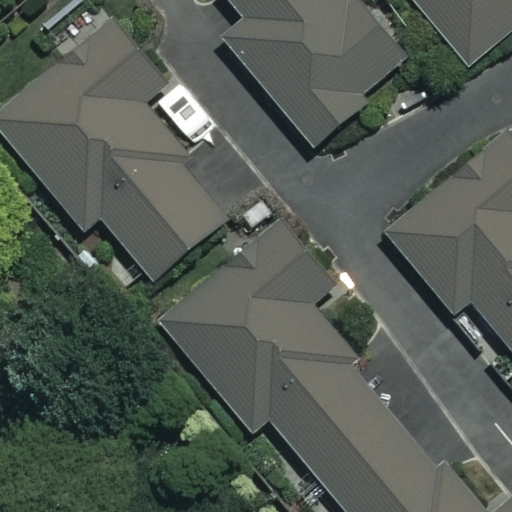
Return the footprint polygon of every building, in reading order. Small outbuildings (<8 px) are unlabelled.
[(228,0),(247,21),(225,40),(313,144),(410,62),(357,0),(228,0)] [(511,0),(407,0),(455,70),(511,30),(511,0)] [(261,188),(221,138),(217,121),(180,75),(170,83),(115,16),(0,109),(0,128),(82,229),(99,215),(150,278),(261,188)] [(511,142),(505,134),(386,235),(454,316),(470,303),(511,352),(511,142)] [(337,283),(279,213),(154,315),(251,434),(268,419),(344,511),(511,511),(511,500),(510,498),(493,511),(456,467),(469,456),(437,416),(409,439),(304,310),(337,283)]
